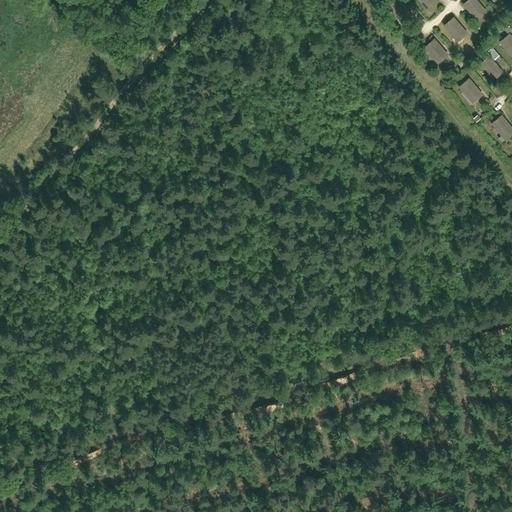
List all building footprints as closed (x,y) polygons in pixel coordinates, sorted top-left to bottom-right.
[(392,0),(387,4),(400,20),(411,11),(401,0),(392,0)] [(465,0),(463,2),(476,17),(487,8),(479,0),(465,0)] [(444,24),(457,40),(467,30),(454,15),(444,24)] [(498,40),(511,55),(511,54),(511,33),(509,31),(498,40)] [(425,45),(437,60),(448,51),(435,36),(425,45)] [(479,62),(492,77),(503,68),(490,53),(479,62)] [(459,84),(472,99),(482,90),(470,75),(459,84)] [(491,120),(504,136),(511,129),(511,123),(502,111),(491,120)]
